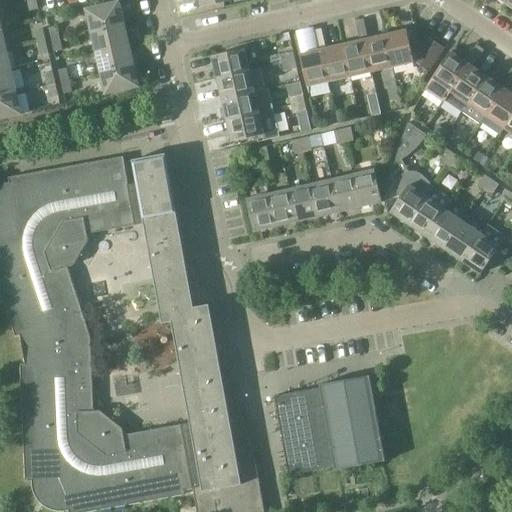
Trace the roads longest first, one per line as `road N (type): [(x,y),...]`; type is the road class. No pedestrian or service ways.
road 1 (residential): [(169,44),(210,228),(233,265),(250,344),(475,303)]
road 2 (residential): [(475,303),(380,235),(253,260)]
road 3 (residential): [(359,0),(169,44)]
